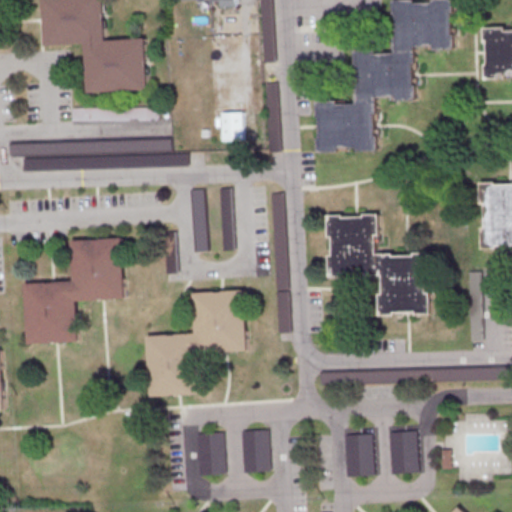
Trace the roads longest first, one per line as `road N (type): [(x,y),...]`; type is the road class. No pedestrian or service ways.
road 1 (residential): [(427,404),(422,489),(355,496),(342,511),(281,501),(274,492),(204,492),(189,478),(186,433),(195,423),(325,410)]
road 2 (residential): [(303,363),(283,0)]
road 3 (residential): [(0,183),(291,172)]
road 4 (residential): [(511,357),(303,363)]
road 5 (residential): [(338,412),(511,395)]
